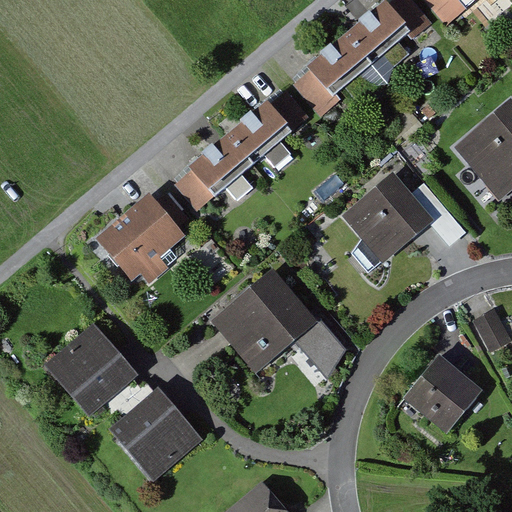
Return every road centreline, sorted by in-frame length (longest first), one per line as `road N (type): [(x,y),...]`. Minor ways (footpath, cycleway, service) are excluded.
road 1 (residential): [(331,0),(0,276)]
road 2 (residential): [(511,270),(465,283),(387,338),(356,394),(340,459),(349,511)]
